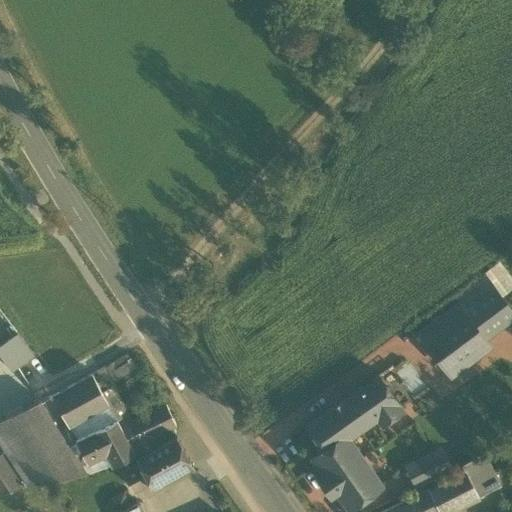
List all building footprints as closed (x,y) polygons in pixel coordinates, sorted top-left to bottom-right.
[(484,277),(488,282),(500,298),(511,288),(511,282),(499,266),(484,277)] [(460,303),(472,319),(471,319),(485,338),(511,317),(511,313),(500,298),(488,282),(460,303)] [(459,302),(417,333),(430,351),(471,319),(472,319),(460,303),(459,302)] [(430,351),(449,377),(491,345),(485,338),(471,319),(430,351)] [(0,354),(11,371),(33,354),(16,332),(0,343),(0,354)] [(52,395),(68,425),(108,404),(101,392),(92,374),(52,395)] [(344,433),(347,436),(377,415),(381,422),(401,408),(378,374),(307,424),(323,448),(344,433)] [(101,392),(108,404),(119,398),(112,386),(101,392)] [(127,414),(119,398),(108,404),(116,419),(127,414)] [(0,418),(0,442),(27,484),(86,472),(39,400),(0,418)] [(68,425),(76,440),(116,419),(108,404),(68,425)] [(165,405),(131,421),(120,427),(134,453),(160,440),(157,434),(176,425),(165,405)] [(116,419),(120,427),(131,421),(127,414),(116,419)] [(120,427),(116,419),(76,440),(87,462),(106,453),(113,465),(134,453),(120,427)] [(381,484),(347,436),(344,433),(323,448),(312,455),(325,473),(319,477),(330,493),(335,489),(348,506),(381,484)] [(138,458),(142,466),(149,479),(154,488),(194,466),(178,436),(138,458)] [(0,490),(23,484),(27,484),(0,442),(0,490)] [(439,449),(432,452),(443,474),(449,470),(439,449)] [(432,452),(422,457),(433,478),(443,474),(432,452)] [(461,464),(464,471),(464,470),(477,495),(496,487),(480,455),(461,464)] [(417,486),(433,478),(422,457),(407,465),(417,486)] [(133,488),(149,479),(142,466),(126,474),(133,488)] [(439,511),(477,495),(464,470),(464,471),(428,488),(409,498),(415,510),(434,500),(439,511)] [(109,497),(115,510),(129,504),(124,492),(109,497)] [(415,511),(415,510),(409,498),(380,511),(415,511)] [(114,511),(144,511),(140,500),(129,504),(115,510),(114,511)] [(434,500),(415,510),(415,511),(439,511),(434,500)]
